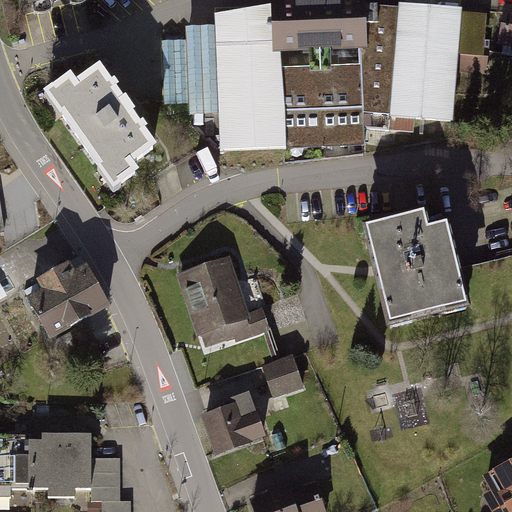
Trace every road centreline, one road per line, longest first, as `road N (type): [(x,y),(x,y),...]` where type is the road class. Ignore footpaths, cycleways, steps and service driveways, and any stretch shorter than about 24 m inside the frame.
road 1 (residential): [(0,85),(109,259),(203,511)]
road 2 (residential): [(0,85),(213,1)]
